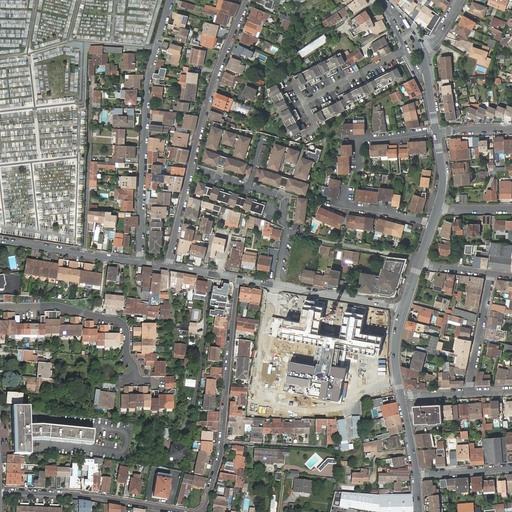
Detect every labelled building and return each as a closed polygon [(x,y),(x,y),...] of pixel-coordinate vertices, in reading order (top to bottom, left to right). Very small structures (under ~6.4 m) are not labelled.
[(274,1),(270,0),(258,0),(257,3),(271,9),(274,1)] [(368,4),(366,0),(355,0),(347,5),(349,8),(351,6),(355,4),(356,5),(352,8),(355,13),(368,4)] [(417,0),(424,5),(427,0),(431,0),(445,10),(449,2),(446,0),(417,0)] [(508,1),(504,0),(499,0),(496,7),(504,10),(508,1)] [(230,15),(235,17),(240,5),(225,1),(224,3),(226,3),(223,10),(221,9),(220,12),(230,15)] [(417,4),(414,1),(408,9),(412,12),(417,4)] [(487,8),(474,3),(470,11),(484,17),(487,8)] [(340,6),(330,12),(332,15),(341,9),(340,6)] [(339,11),(323,22),(326,27),(330,24),(331,26),(342,19),(340,16),(342,15),(342,16),(348,12),(346,10),(344,7),(339,11)] [(227,25),(230,15),(220,12),(219,12),(217,11),(212,10),(209,9),(205,8),(204,11),(216,14),(214,21),(216,22),(227,25)] [(255,8),(252,15),(266,21),(267,19),(269,15),(255,8)] [(356,29),(362,25),(372,19),(367,11),(353,20),(352,20),(350,23),(352,26),(353,25),(356,29)] [(383,20),(385,19),(382,12),(376,16),(378,22),(383,20)] [(174,25),(185,28),(189,16),(185,15),(178,13),(174,25)] [(293,18),(281,13),(279,17),(284,19),(291,22),(293,18)] [(252,15),(249,21),(260,26),(262,21),(265,22),(266,21),(252,15)] [(463,16),(460,24),(472,29),(475,21),(463,16)] [(495,18),(493,22),(501,26),(504,28),(506,23),(495,18)] [(284,19),(280,27),(288,30),(291,22),(284,19)] [(372,19),(362,25),(366,30),(372,28),(375,26),(379,34),(388,29),(383,20),(378,22),(374,23),(372,19)] [(249,21),(244,32),(245,32),(253,36),(254,36),(255,37),(258,31),(261,32),(263,27),(261,26),(261,27),(260,26),(249,21)] [(219,26),(206,23),(203,33),(205,34),(216,37),(219,26)] [(472,29),(460,24),(457,32),(463,34),(464,32),(470,35),(472,29)] [(185,28),(174,25),(173,29),(174,29),(175,29),(175,32),(178,33),(178,34),(177,34),(176,38),(175,40),(176,40),(185,43),(189,30),(185,28)] [(503,31),(494,27),(492,31),(496,33),(494,38),(499,40),(501,36),(503,31)] [(253,36),(245,32),(241,41),(250,46),(252,43),(254,36),(253,36)] [(216,38),(216,37),(205,34),(203,33),(200,45),(202,45),(213,48),(213,47),(216,38)] [(329,41),(325,34),(299,51),(303,58),(329,41)] [(362,41),(364,45),(380,36),(379,34),(375,35),(362,41)] [(385,37),(379,40),(383,48),(389,45),(385,37)] [(495,49),(499,40),(494,38),(493,38),(489,46),(490,47),(495,49)] [(371,59),(373,62),(380,58),(392,51),(389,45),(383,48),(379,40),(372,44),(376,53),(377,53),(378,55),(376,57),(371,59)] [(183,47),(172,43),(169,52),(173,53),(171,63),(179,66),(183,47)] [(255,52),(239,45),(235,54),(245,59),(247,55),(253,58),(255,52)] [(485,61),(488,52),(481,49),(473,46),(470,56),(479,59),(485,61)] [(206,51),(196,49),(193,64),(203,66),(206,51)] [(353,59),(353,60),(362,55),(359,49),(350,54),(353,59)] [(134,70),(134,53),(126,53),(125,54),(125,61),(123,61),(122,61),(122,70),(134,70)] [(318,65),(321,70),(342,59),(343,58),(341,53),(333,58),(318,65)] [(108,64),(108,54),(104,54),(97,54),(97,59),(94,59),(92,59),(92,64),(94,64),(106,64),(108,64)] [(349,66),(349,64),(347,61),(353,59),(350,54),(343,58),(342,59),(321,70),(323,74),(326,72),(327,74),(328,77),(337,72),(335,70),(334,68),(342,65),(343,66),(344,69),(349,66)] [(277,66),(286,60),(283,56),(274,62),(277,66)] [(442,79),(453,78),(452,56),(441,57),(442,65),(443,65),(444,72),(442,72),(442,79)] [(242,62),(232,57),(228,68),(243,74),(246,66),(241,64),(242,62)] [(491,58),(487,57),(485,61),(479,59),(478,63),(488,66),(491,58)] [(161,68),(163,68),(164,60),(159,59),(156,67),(161,68)] [(298,83),(320,71),(316,65),(309,69),(301,72),(294,76),(298,83)] [(168,69),(161,68),(160,74),(155,73),(154,78),(165,79),(168,69)] [(388,84),(394,81),(389,70),(392,69),(392,68),(385,72),(386,74),(380,77),(379,75),(370,79),(371,81),(368,83),(373,92),(381,88),(388,84)] [(389,70),(394,81),(402,77),(399,71),(398,68),(394,70),(393,71),(392,69),(389,70)] [(321,75),(320,71),(298,83),(301,90),(307,87),(306,85),(305,83),(310,81),(311,83),(312,85),(321,80),(320,78),(319,76),(321,75)] [(243,79),(226,72),(222,82),(234,87),(235,85),(233,84),(235,80),(237,81),(242,83),(243,79)] [(183,82),(198,84),(199,74),(193,73),(192,76),(191,81),(184,81),(184,77),(180,77),(179,81),(183,82)] [(144,80),(144,75),(131,75),(130,81),(126,81),(125,90),(130,90),(130,88),(135,88),(135,90),(138,90),(139,90),(139,80),(144,80)] [(478,85),(486,84),(485,76),(477,77),(478,85)] [(264,85),(266,82),(257,78),(255,84),(257,84),(258,85),(263,87),(264,85)] [(422,92),(415,78),(407,82),(403,85),(405,88),(406,88),(412,98),(422,93),(422,92)] [(197,91),(198,84),(183,82),(179,81),(178,81),(178,84),(183,84),(183,89),(186,89),(197,90),(197,91)] [(272,97),(273,98),(282,93),(280,89),(282,88),(285,87),(283,83),(269,90),(272,97)] [(371,93),(366,84),(363,86),(362,84),(353,88),(354,90),(347,94),(346,92),(338,96),(339,99),(340,100),(337,102),(342,112),(349,108),(348,105),(356,101),(364,97),(371,93)] [(444,95),(453,93),(451,85),(442,86),(444,95)] [(247,86),(243,96),(247,97),(246,98),(250,100),(251,99),(255,101),(257,95),(256,95),(258,90),(247,86)] [(153,91),(152,97),(158,98),(162,99),(163,88),(153,87),(153,91)] [(196,101),(197,91),(197,90),(186,89),(183,89),(182,99),(196,101)] [(130,90),(125,90),(119,90),(118,98),(126,99),(125,104),(137,105),(137,101),(140,102),(140,97),(137,97),(138,90),(135,90),(130,90)] [(229,110),(234,99),(232,98),(230,97),(223,94),(223,95),(217,92),(215,97),(218,98),(215,105),(225,109),(229,110)] [(399,92),(394,94),(397,101),(402,98),(399,92)] [(280,112),(289,107),(288,104),(289,103),(292,101),(288,93),(285,95),(283,95),(282,93),(273,98),(276,105),(280,112)] [(445,103),(454,102),(453,93),(444,95),(445,103)] [(320,111),(319,109),(317,107),(311,110),(318,124),(326,120),(333,116),(340,112),(335,103),(333,104),(332,102),(331,100),(322,104),(323,107),(324,109),(320,111)] [(404,106),(405,113),(417,111),(416,106),(419,105),(418,101),(404,106)] [(189,103),(178,102),(178,106),(174,105),(173,110),(188,112),(189,103)] [(446,112),(455,111),(454,102),(445,103),(446,112)] [(375,127),(374,134),(387,132),(384,111),(383,110),(382,105),(380,105),(380,107),(376,107),(373,127),(375,127)] [(507,109),(499,106),(497,110),(495,115),(503,118),(505,115),(507,109)] [(467,116),(475,119),(476,116),(478,110),(470,107),(467,116)] [(476,116),(484,119),(486,115),(488,110),(480,107),(478,110),(476,116)] [(495,115),(497,110),(489,107),(488,110),(486,115),(494,118),(495,115)] [(123,108),(115,108),(114,125),(134,126),(135,109),(128,108),(128,114),(122,114),(123,108)] [(291,111),(290,109),(281,114),(285,121),(288,129),(292,136),(305,129),(303,124),(300,125),(299,126),(296,120),(297,119),(300,118),(296,109),(293,111),(291,111)] [(209,119),(235,127),(236,126),(234,125),(235,124),(225,121),(225,119),(222,118),(223,114),(211,110),(209,119)] [(405,113),(407,122),(418,119),(417,115),(421,114),(420,110),(417,111),(405,113)] [(459,110),(455,111),(446,112),(447,121),(457,120),(457,119),(456,116),(460,115),(459,110)] [(175,113),(159,111),(159,114),(164,115),(163,125),(174,126),(175,118),(175,113)] [(195,130),(199,117),(186,116),(182,128),(194,130),(195,130)] [(408,129),(424,127),(423,123),(419,124),(418,119),(407,122),(408,129)] [(365,120),(354,120),(354,124),(355,134),(365,134),(365,126),(365,120)] [(343,125),(344,135),(349,134),(355,134),(354,124),(343,125)] [(234,146),(236,139),(239,140),(234,155),(245,158),(252,138),(225,129),(224,129),(213,126),(207,146),(218,150),(222,135),(225,136),(224,142),(234,146)] [(125,145),(126,130),(117,129),(117,132),(117,144),(125,145)] [(189,133),(176,131),(174,145),(188,147),(189,133)] [(160,139),(150,137),(149,150),(158,150),(163,151),(164,151),(165,139),(160,139)] [(504,140),(504,137),(499,137),(499,138),(495,138),(495,150),(504,150),(504,140)] [(450,139),(451,150),(467,149),(467,141),(461,142),(461,139),(450,139)] [(409,154),(418,154),(417,140),(412,141),(412,143),(409,143),(409,145),(409,154)] [(417,140),(418,154),(427,153),(426,142),(422,142),(422,140),(417,140)] [(280,170),(285,152),(289,153),(286,159),(297,163),(301,151),(276,143),(275,146),(269,167),(280,170)] [(370,146),(371,157),(380,157),(379,144),(373,145),(373,146),(370,146)] [(379,144),(380,157),(389,156),(388,146),(388,145),(385,145),(385,144),(379,144)] [(349,145),(343,145),(343,156),(350,156),(353,156),(352,145),(349,145)] [(409,154),(409,145),(400,146),(400,157),(409,157),(409,154)] [(115,162),(125,163),(125,158),(136,159),(137,147),(120,146),(119,158),(115,158),(115,162)] [(389,161),(398,160),(398,157),(397,146),(388,146),(389,156),(389,158),(389,161)] [(190,151),(189,150),(182,148),(176,147),(173,160),(174,161),(187,164),(190,151)] [(314,161),(319,162),(323,150),(315,147),(314,152),(310,150),(307,158),(303,156),(297,175),(308,179),(314,161)] [(467,149),(451,150),(452,160),(468,159),(467,149)] [(158,150),(149,150),(148,164),(158,164),(158,150)] [(248,163),(228,157),(228,158),(221,156),(222,155),(207,150),(204,160),(219,165),(219,164),(225,166),(225,167),(245,173),(245,172),(250,174),(253,167),(247,165),(248,163)] [(343,156),(337,157),(338,166),(350,165),(350,163),(351,162),(350,156),(343,156)] [(454,163),(455,174),(467,173),(467,171),(464,172),(464,167),(467,167),(467,165),(467,162),(454,163)] [(158,164),(153,164),(153,173),(162,175),(166,175),(167,171),(162,171),(163,164),(158,164)] [(350,165),(338,166),(338,174),(350,174),(350,171),(351,171),(351,165),(350,165)] [(172,172),(167,171),(166,175),(184,177),(186,169),(173,167),(172,172)] [(310,184),(290,177),(290,178),(284,176),(284,175),(264,169),(263,170),(258,169),(256,176),(261,177),(260,180),(280,186),(281,185),(287,187),(286,188),(307,194),(310,184)] [(431,171),(426,171),(423,170),(422,178),(430,179),(431,171)] [(180,192),(184,177),(166,175),(162,175),(153,173),(148,173),(147,188),(158,189),(159,181),(171,183),(170,190),(180,192)] [(467,173),(455,174),(455,186),(470,185),(470,173),(467,173)] [(138,190),(138,177),(126,176),(125,180),(129,181),(129,189),(138,190)] [(341,180),(338,180),(330,178),(328,187),(341,189),(342,184),(341,183),(341,180)] [(430,179),(422,178),(421,186),(429,187),(430,179)] [(497,181),(497,179),(495,179),(493,179),(493,183),(493,190),(488,190),(488,194),(486,194),(486,200),(487,199),(497,200),(497,191),(497,181)] [(239,196),(240,194),(230,191),(229,193),(224,191),(225,189),(215,186),(214,188),(206,186),(207,183),(200,181),(196,193),(203,195),(204,193),(211,195),(211,197),(236,206),(237,203),(245,206),(244,208),(251,210),(263,214),(266,202),(263,201),(262,203),(257,202),(258,199),(248,196),(247,199),(239,196)] [(502,187),(502,184),(500,184),(500,199),(511,199),(511,187),(502,187)] [(341,189),(328,187),(326,195),(337,198),(338,195),(340,196),(341,189)] [(368,203),(371,203),(373,188),(366,187),(366,191),(364,204),(368,204),(368,203)] [(371,205),(375,205),(375,203),(378,204),(379,201),(380,189),(373,188),(371,203),(371,205)] [(380,189),(379,201),(383,202),(384,199),(387,200),(388,190),(381,188),(380,189)] [(134,190),(113,189),(113,200),(121,201),(124,201),(133,202),(134,190)] [(358,190),(358,195),(357,201),(360,201),(360,204),(364,204),(366,191),(358,190)] [(388,190),(387,200),(389,200),(389,203),(393,203),(395,195),(395,191),(388,190)] [(147,203),(147,204),(156,204),(160,204),(164,205),(170,205),(171,192),(159,192),(158,194),(161,194),(161,199),(158,199),(150,199),(151,191),(147,191),(147,198),(147,203)] [(415,195),(411,206),(412,207),(412,209),(421,212),(422,210),(423,210),(427,199),(426,199),(427,193),(423,192),(422,197),(415,195)] [(395,195),(393,203),(393,207),(396,208),(396,206),(401,206),(402,196),(395,195)] [(221,206),(190,197),(189,200),(201,202),(201,205),(220,211),(221,206)] [(306,223),(309,198),(299,197),(299,200),(297,200),(296,207),(298,207),(297,212),(295,212),(294,218),(296,219),(296,222),(306,223)] [(201,202),(189,200),(188,206),(193,207),(193,208),(200,210),(201,205),(201,202)] [(133,210),(133,202),(124,201),(121,201),(120,210),(133,210)] [(153,214),(152,217),(159,218),(160,218),(167,218),(167,214),(169,214),(169,210),(167,210),(168,206),(164,206),(160,206),(156,206),(153,206),(153,210),(151,210),(151,214),(153,214)] [(199,215),(200,211),(200,210),(193,208),(193,207),(188,206),(185,217),(192,219),(192,217),(198,219),(198,216),(199,215)] [(316,217),(325,221),(330,209),(325,207),(321,206),(316,217)] [(325,221),(333,224),(337,215),(334,213),(334,211),(330,209),(325,221)] [(238,227),(242,212),(234,210),(233,215),(228,214),(226,224),(238,227)] [(92,219),(106,220),(107,213),(107,212),(90,211),(89,221),(92,221),(92,219)] [(337,215),(333,224),(341,228),(342,226),(345,218),(342,216),(342,214),(338,212),(337,215)] [(106,220),(106,222),(117,224),(118,214),(116,213),(116,216),(114,216),(114,214),(107,213),(106,220)] [(132,213),(127,213),(125,232),(130,233),(130,226),(139,226),(139,217),(136,217),(132,217),(132,213)] [(349,216),(347,226),(356,228),(358,214),(353,213),(352,216),(349,216)] [(358,214),(356,228),(365,229),(366,218),(363,217),(363,215),(358,214)] [(254,228),(255,220),(256,217),(249,215),(248,227),(254,228)] [(366,218),(365,229),(374,230),(375,219),(371,218),(371,216),(366,215),(366,218)] [(491,215),(482,215),(481,224),(490,224),(491,215)] [(152,217),(152,221),(151,221),(151,227),(152,227),(159,227),(162,227),(163,227),(163,221),(162,221),(162,218),(160,218),(159,218),(152,217)] [(209,218),(204,217),(201,229),(205,230),(211,232),(213,221),(209,220),(209,218)] [(376,230),(385,232),(388,219),(383,218),(383,220),(379,219),(376,230)] [(388,219),(385,232),(393,235),(396,224),(393,223),(393,221),(388,219)] [(464,235),(464,230),(461,230),(462,219),(458,219),(458,221),(455,221),(454,230),(457,230),(458,235),(464,235)] [(508,239),(511,238),(511,220),(495,219),(494,228),(511,229),(511,231),(509,231),(508,239)] [(396,224),(393,235),(402,237),(403,231),(405,226),(401,225),(401,223),(396,221),(396,224)] [(452,227),(452,223),(445,222),(442,230),(445,231),(446,231),(446,230),(447,229),(448,229),(448,228),(449,228),(450,228),(451,227),(452,227)] [(479,225),(464,224),(464,230),(464,235),(464,236),(479,236),(479,225)] [(163,236),(163,230),(162,231),(162,227),(159,227),(152,227),(152,230),(151,230),(151,236),(163,236)] [(440,237),(451,238),(452,227),(451,227),(450,228),(449,228),(448,228),(448,229),(447,229),(446,230),(446,231),(445,231),(442,230),(440,237)] [(187,229),(185,239),(191,241),(193,241),(193,240),(194,235),(195,231),(187,229)] [(124,234),(117,233),(115,245),(122,246),(124,234)] [(163,236),(151,236),(151,246),(151,251),(156,251),(156,252),(160,252),(161,247),(161,246),(161,243),(162,243),(163,236)] [(241,269),(244,247),(246,238),(243,238),(242,242),(238,241),(237,244),(239,244),(238,249),(233,248),(230,267),(241,269)] [(191,241),(181,239),(178,250),(183,252),(189,253),(191,244),(192,244),(193,241),(191,241)] [(488,257),(488,268),(511,271),(511,264),(511,245),(489,242),(489,244),(489,247),(488,257)] [(437,253),(451,254),(452,246),(452,245),(438,243),(437,253)] [(205,257),(207,248),(195,245),(192,244),(190,253),(191,253),(205,257)] [(329,257),(331,247),(321,245),(320,253),(325,254),(324,257),(329,257)] [(343,262),(345,250),(335,248),(335,252),(334,254),(333,260),(336,261),(336,257),(341,258),(341,261),(343,262)] [(359,256),(360,252),(345,250),(343,262),(358,264),(359,256)] [(257,254),(245,252),(243,267),(255,269),(257,254)] [(273,257),(261,255),(259,269),(270,271),(273,257)] [(397,295),(407,259),(402,258),(397,257),(393,257),(388,256),(384,268),(382,268),(380,275),(364,274),(361,293),(391,298),(397,295)] [(476,256),(475,266),(488,268),(488,257),(481,257),(476,256)] [(41,264),(39,277),(48,278),(49,265),(50,263),(50,261),(45,260),(46,259),(46,257),(42,257),(42,262),(41,264)] [(197,257),(194,264),(201,266),(203,259),(197,257)] [(26,259),(24,272),(24,275),(32,276),(33,262),(29,261),(29,260),(26,259)] [(63,259),(59,259),(58,265),(56,280),(63,280),(65,269),(61,268),(62,267),(63,259)] [(65,269),(63,280),(70,282),(72,270),(73,268),(74,261),(69,260),(68,268),(69,270),(65,269)] [(33,262),(32,276),(39,277),(41,264),(42,262),(38,261),(38,263),(33,262)] [(70,282),(78,283),(80,272),(76,271),(77,269),(78,262),(74,261),(73,268),(72,270),(70,282)] [(78,283),(86,284),(89,263),(84,263),(83,270),(84,272),(80,272),(78,283)] [(86,284),(93,285),(95,274),(91,273),(93,271),(94,264),(89,263),(86,284)] [(56,280),(58,265),(54,264),(54,265),(49,265),(48,278),(56,280)] [(100,286),(104,266),(100,265),(99,272),(100,275),(95,274),(93,285),(100,286)] [(339,288),(342,269),(332,267),(332,270),(329,286),(339,288)] [(118,270),(108,268),(106,282),(110,283),(115,283),(118,270)] [(151,275),(152,269),(143,268),(142,276),(141,281),(150,283),(151,275)] [(321,273),(316,272),(314,284),(329,286),(332,270),(328,269),(326,276),(320,275),(321,273)] [(314,284),(316,272),(305,270),(302,282),(314,284)] [(169,286),(167,272),(161,271),(161,276),(160,288),(164,288),(169,289),(169,286)] [(445,274),(441,273),(440,278),(439,277),(437,282),(436,281),(433,290),(441,292),(444,283),(445,274)] [(196,282),(197,277),(177,274),(175,288),(176,291),(180,292),(182,284),(191,285),(190,289),(195,289),(196,286),(196,282)] [(448,274),(444,294),(451,295),(454,275),(448,274)] [(161,276),(151,275),(150,283),(150,284),(149,290),(149,296),(154,297),(154,295),(159,295),(159,294),(160,288),(161,276)] [(470,277),(460,276),(460,283),(469,284),(468,286),(470,286),(473,286),(475,277),(472,277),(471,281),(469,281),(470,277)] [(470,286),(470,287),(482,288),(484,279),(475,277),(473,286),(470,286)] [(511,287),(509,287),(510,282),(496,280),(495,289),(508,291),(510,291),(510,293),(508,300),(511,301),(511,298),(511,287)] [(195,289),(194,299),(196,300),(196,296),(197,292),(206,293),(207,284),(196,282),(196,286),(195,289)] [(143,295),(149,296),(149,290),(150,284),(142,283),(141,287),(142,287),(141,293),(143,295)] [(232,298),(234,288),(221,285),(221,286),(218,286),(218,289),(220,289),(219,296),(222,296),(227,297),(232,298)] [(470,287),(469,294),(481,295),(482,288),(470,287)] [(249,304),(251,291),(241,289),(239,302),(249,304)] [(261,292),(251,291),(249,304),(258,306),(261,292)] [(467,306),(478,308),(481,295),(469,294),(467,306)] [(215,295),(212,295),(211,299),(211,300),(216,301),(219,301),(218,303),(224,304),(226,304),(227,297),(225,297),(222,296),(219,296),(215,295)] [(114,297),(105,296),(103,308),(105,308),(107,307),(108,307),(108,309),(112,309),(114,297)] [(123,298),(114,297),(112,309),(116,309),(116,308),(117,308),(119,310),(122,310),(123,298)] [(448,310),(451,301),(449,301),(438,297),(435,307),(446,310),(448,311),(448,310)] [(138,315),(146,316),(147,305),(139,304),(140,301),(127,299),(125,310),(128,310),(128,312),(122,311),(122,317),(128,317),(133,318),(134,315),(138,315)] [(219,301),(216,301),(215,306),(214,312),(217,312),(217,310),(223,311),(222,318),(224,318),(226,308),(226,304),(224,304),(218,303),(219,301)] [(511,302),(510,311),(506,311),(506,310),(494,308),(495,305),(492,304),(491,310),(500,312),(504,313),(511,314),(511,302)] [(428,324),(431,313),(433,314),(434,311),(432,310),(412,304),(411,307),(415,308),(414,309),(418,311),(420,311),(417,321),(428,324)] [(159,319),(173,320),(172,316),(170,316),(169,306),(160,306),(160,309),(159,319)] [(156,320),(158,321),(158,312),(147,310),(146,319),(153,320),(154,316),(156,317),(156,320)] [(453,311),(451,316),(463,319),(476,322),(477,316),(453,310),(453,311)] [(500,312),(491,310),(489,316),(499,318),(500,312)] [(43,334),(51,334),(51,321),(51,319),(51,312),(46,312),(46,319),(48,321),(43,320),(43,334)] [(246,324),(247,320),(241,318),(241,315),(238,314),(237,323),(246,324)] [(451,316),(445,314),(443,320),(443,323),(447,324),(462,326),(462,324),(463,319),(451,316)] [(277,316),(268,315),(265,337),(274,339),(277,316)] [(497,329),(501,330),(503,319),(499,318),(489,316),(487,328),(497,329)] [(216,317),(214,328),(226,330),(226,326),(224,325),(224,321),(225,318),(224,318),(222,318),(216,317)] [(416,332),(419,322),(407,318),(403,328),(416,332)] [(254,326),(243,324),(242,332),(253,334),(254,326)] [(458,326),(455,338),(459,339),(460,336),(469,338),(471,329),(458,326)] [(226,330),(214,328),(213,337),(218,337),(217,344),(216,348),(220,349),(225,350),(226,330)] [(421,333),(416,332),(403,328),(403,338),(415,342),(419,343),(419,339),(421,333)] [(485,339),(498,341),(499,337),(506,338),(507,331),(501,330),(497,329),(487,328),(485,339)] [(154,340),(154,333),(141,332),(139,332),(133,332),(133,335),(133,337),(140,337),(141,335),(142,340),(152,340),(154,340)] [(430,342),(431,336),(421,333),(419,339),(430,342)] [(112,335),(112,346),(119,346),(119,343),(123,343),(123,335),(120,335),(112,335)] [(439,342),(440,338),(431,336),(430,342),(428,348),(427,348),(421,346),(421,348),(417,347),(416,351),(420,352),(426,353),(438,356),(438,354),(438,350),(439,344),(439,342)] [(469,356),(472,341),(469,341),(462,339),(461,342),(464,342),(463,346),(460,346),(459,352),(458,351),(458,354),(469,356)] [(241,341),(239,358),(249,359),(251,342),(241,341)] [(186,346),(176,344),(175,357),(185,358),(186,346)] [(499,346),(490,344),(488,354),(501,357),(503,350),(499,349),(499,346)] [(216,348),(210,348),(208,362),(218,363),(220,349),(216,348)] [(274,349),(264,348),(263,361),(266,361),(273,361),(274,349)] [(23,362),(37,363),(38,357),(33,357),(33,355),(42,356),(43,352),(33,351),(33,353),(24,352),(23,362)] [(416,351),(411,369),(420,372),(421,372),(426,353),(420,352),(416,351)] [(467,368),(469,356),(458,354),(451,353),(451,356),(457,357),(460,358),(458,367),(467,368)] [(156,355),(152,355),(142,355),(138,355),(138,360),(144,360),(145,359),(146,358),(146,360),(146,363),(156,363),(156,355)] [(246,381),(249,359),(239,358),(236,379),(246,381)] [(184,371),(183,373),(186,374),(190,374),(191,360),(185,359),(185,361),(184,371)] [(51,364),(50,364),(39,363),(38,376),(42,376),(42,379),(45,380),(52,380),(53,372),(51,371),(51,364)] [(154,371),(164,371),(164,363),(156,363),(146,363),(146,368),(151,368),(153,368),(154,366),(154,371)] [(401,366),(403,375),(416,378),(418,379),(420,372),(411,369),(401,366)] [(451,378),(451,374),(451,367),(449,366),(449,367),(449,373),(439,373),(439,377),(439,381),(439,388),(451,388),(451,378)] [(465,375),(467,368),(458,367),(455,367),(451,367),(451,374),(455,374),(465,375)] [(505,385),(509,369),(499,367),(496,385),(505,385)] [(205,372),(202,372),(201,379),(206,380),(221,381),(222,382),(222,378),(221,377),(219,377),(220,370),(213,369),(212,377),(204,377),(205,372)] [(486,373),(479,372),(477,386),(492,386),(491,375),(487,375),(486,373)] [(435,383),(437,376),(434,375),(428,374),(426,381),(435,383)] [(406,389),(425,389),(425,383),(418,383),(418,381),(415,380),(416,378),(403,375),(406,389)] [(37,379),(24,378),(23,382),(28,382),(27,391),(36,392),(36,393),(40,393),(41,392),(44,393),(44,387),(46,387),(47,383),(57,384),(58,381),(52,380),(45,380),(37,380),(37,379)] [(247,387),(247,388),(262,389),(263,379),(248,378),(247,387)] [(463,387),(464,381),(453,381),(452,378),(451,378),(451,388),(463,387)] [(186,379),(186,386),(196,387),(196,380),(186,379)] [(215,396),(216,381),(206,380),(205,395),(215,396)] [(246,397),(247,397),(247,388),(244,388),(244,389),(231,388),(230,396),(241,397),(241,406),(239,406),(238,408),(245,409),(246,397)] [(159,409),(167,409),(167,391),(163,394),(164,396),(159,396),(159,409)] [(109,406),(114,407),(116,395),(96,393),(95,405),(102,406),(101,407),(108,408),(109,406)] [(22,395),(8,394),(8,403),(12,404),(12,403),(20,404),(20,399),(21,399),(22,395)] [(205,395),(203,411),(204,411),(209,411),(211,410),(213,410),(214,407),(214,402),(215,396),(205,395)] [(483,419),(484,430),(485,430),(493,429),(493,427),(486,427),(485,415),(489,414),(489,416),(492,416),(492,403),(485,404),(485,398),(482,399),(482,403),(482,404),(483,419)] [(492,403),(492,416),(500,415),(499,401),(492,402),(492,403)] [(229,417),(246,418),(246,413),(235,412),(235,403),(230,403),(229,412),(230,412),(229,417)] [(398,415),(395,403),(380,406),(383,418),(384,418),(398,415)] [(470,405),(471,419),(483,419),(482,404),(482,403),(476,403),(476,404),(470,404),(470,405)] [(459,405),(460,419),(462,419),(462,415),(468,415),(468,419),(471,419),(470,405),(470,404),(459,405)] [(453,405),(441,406),(442,421),(445,420),(454,420),(454,416),(453,405)] [(12,406),(13,454),(31,454),(30,440),(40,440),(92,445),(94,430),(41,425),(30,425),(29,406),(12,406)] [(442,421),(441,406),(414,407),(415,423),(443,423),(442,421)] [(200,419),(200,421),(218,423),(219,414),(212,413),(212,414),(208,414),(207,420),(200,419)] [(349,415),(338,416),(339,431),(351,430),(349,415)] [(400,427),(398,415),(384,418),(387,430),(400,427)] [(229,417),(228,417),(228,423),(228,425),(231,425),(233,425),(232,429),(232,436),(243,436),(244,426),(251,426),(251,433),(250,433),(250,435),(251,435),(252,435),(252,433),(252,428),(253,419),(246,418),(229,417)] [(263,419),(253,419),(252,428),(262,428),(263,425),(263,422),(263,419)] [(327,425),(326,439),(332,439),(332,432),(337,432),(336,425),(335,420),(327,420),(327,425)] [(218,423),(200,421),(200,426),(206,426),(207,427),(212,427),(212,431),(218,432),(218,423)] [(262,439),(262,444),(264,444),(264,434),(271,434),(271,421),(266,421),(266,422),(263,422),(263,425),(262,428),(262,433),(262,439)] [(271,421),(271,434),(283,435),(283,423),(281,422),(281,421),(271,421)] [(283,423),(283,435),(293,435),(293,423),(290,423),(290,421),(283,421),(283,423)] [(293,423),(293,435),(304,435),(305,428),(305,425),(305,423),(302,423),(302,422),(293,422),(293,423)] [(400,427),(387,430),(388,434),(376,437),(377,441),(380,440),(386,439),(389,438),(388,436),(402,434),(400,427)] [(252,439),(252,443),(262,444),(262,439),(262,433),(262,428),(252,428),(252,433),(252,435),(251,435),(251,439),(252,439)] [(203,432),(201,452),(210,453),(211,453),(212,433),(203,432)] [(432,433),(414,434),(417,448),(434,446),(432,433)] [(398,437),(389,438),(386,439),(388,449),(391,448),(400,447),(398,437)] [(483,438),(484,450),(485,464),(509,462),(506,440),(486,441),(486,438),(483,438)] [(376,441),(362,444),(363,447),(363,450),(377,450),(376,446),(376,441)] [(465,447),(458,447),(459,461),(471,459),(470,451),(469,445),(465,446),(465,447)] [(474,445),(469,445),(470,451),(471,459),(471,465),(485,464),(484,450),(474,451),(474,445)] [(172,446),(170,458),(183,460),(185,448),(172,446)] [(236,455),(245,456),(245,448),(233,447),(232,452),(236,453),(236,455)] [(284,464),(284,456),(285,455),(289,455),(290,449),(254,448),(254,460),(265,460),(265,464),(273,465),(273,463),(284,464)] [(433,450),(418,451),(421,463),(421,468),(432,468),(432,458),(435,457),(437,457),(437,454),(437,450),(433,450)] [(199,452),(194,474),(204,476),(205,472),(205,468),(206,464),(207,460),(208,460),(210,453),(201,452),(199,452)] [(445,455),(445,454),(442,454),(442,457),(437,457),(436,467),(446,467),(445,455)] [(449,455),(450,466),(457,466),(456,454),(449,455)] [(241,469),(243,469),(245,456),(236,455),(235,460),(234,463),(233,467),(225,466),(224,470),(221,469),(220,472),(237,475),(238,468),(241,469)] [(7,456),(7,464),(20,465),(20,457),(7,456)] [(404,465),(402,457),(393,458),(394,467),(404,465)] [(86,480),(83,480),(83,486),(92,486),(93,460),(82,460),(82,466),(87,466),(86,480)] [(321,471),(327,465),(324,462),(320,467),(315,468),(315,471),(321,471)] [(7,464),(6,474),(20,475),(21,475),(22,475),(24,475),(24,472),(20,472),(20,469),(22,469),(23,465),(20,465),(7,464)] [(57,469),(57,467),(45,466),(45,472),(45,475),(56,476),(57,469)] [(98,468),(95,468),(93,484),(92,493),(99,494),(101,475),(98,474),(98,468)] [(126,484),(129,469),(120,468),(118,483),(126,484)] [(241,472),(241,469),(238,468),(237,475),(236,481),(235,487),(242,488),(243,482),(242,482),(243,473),(241,472)] [(70,469),(57,469),(56,476),(55,489),(61,490),(61,477),(70,477),(70,469)] [(351,473),(351,483),(362,483),(363,480),(365,481),(365,470),(365,469),(360,469),(360,473),(351,473)] [(298,479),(299,471),(291,470),(290,473),(287,473),(286,478),(294,478),(298,479)] [(45,475),(45,472),(38,471),(38,480),(35,480),(34,488),(44,488),(45,475)] [(237,475),(220,472),(218,479),(226,481),(227,480),(236,481),(237,475)] [(20,475),(6,474),(6,485),(20,486),(21,475),(20,475)] [(171,476),(157,474),(154,497),(167,499),(171,476)] [(395,474),(395,478),(395,483),(396,492),(401,491),(400,480),(408,480),(408,474),(395,474)] [(134,480),(132,480),(129,493),(139,495),(141,481),(140,481),(140,476),(135,475),(134,480)] [(193,476),(184,475),(177,501),(177,503),(182,504),(187,484),(192,485),(193,476)] [(206,485),(208,480),(193,476),(192,485),(196,486),(199,487),(203,488),(204,484),(206,485)] [(483,490),(482,476),(472,477),(473,491),(483,490)] [(111,479),(104,477),(101,492),(108,494),(111,479)] [(312,494),(313,480),(298,479),(294,478),(292,492),(312,494)] [(455,478),(447,479),(448,485),(448,489),(456,488),(456,484),(455,478)] [(469,491),(468,478),(455,478),(456,484),(456,488),(456,492),(469,491)] [(447,479),(440,479),(441,488),(446,487),(447,495),(448,495),(448,489),(448,485),(447,479)] [(422,482),(423,496),(429,495),(436,495),(435,485),(433,485),(433,480),(423,481),(422,482)] [(495,481),(484,482),(485,491),(495,491),(495,481)] [(228,498),(230,491),(226,491),(225,498),(216,497),(216,500),(214,499),(212,508),(215,508),(213,511),(223,511),(224,509),(226,509),(228,498)] [(436,495),(429,495),(430,511),(440,511),(440,507),(441,507),(441,504),(440,504),(439,495),(437,494),(436,495)] [(350,495),(341,495),(339,506),(349,509),(350,495)] [(366,511),(366,495),(350,495),(349,509),(362,511),(366,511)] [(378,511),(378,495),(366,495),(366,511),(378,511)] [(379,495),(378,495),(378,511),(412,511),(411,495),(388,495),(379,495)] [(85,501),(78,501),(78,511),(90,511),(91,502),(85,501)] [(61,511),(62,509),(58,509),(59,505),(50,505),(50,508),(50,509),(44,508),(44,504),(35,504),(35,507),(35,508),(32,507),(29,507),(29,504),(20,503),(20,507),(17,506),(16,511),(61,511)] [(475,511),(474,503),(458,504),(458,511),(462,511),(475,511)]
